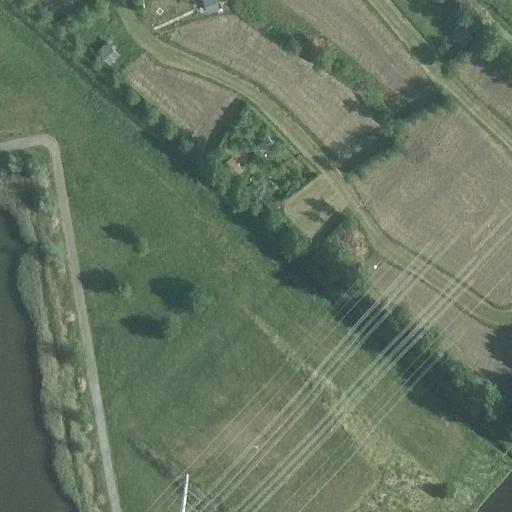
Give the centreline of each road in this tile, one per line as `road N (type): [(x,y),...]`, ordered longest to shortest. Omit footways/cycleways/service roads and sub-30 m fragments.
road 1 (track): [(511,314),(490,315),(375,240),(345,188),(244,86),(153,51),(140,30)]
road 2 (track): [(375,0),(454,92),(511,137)]
